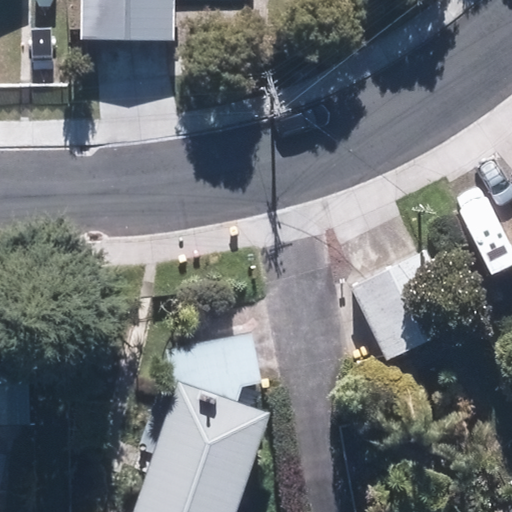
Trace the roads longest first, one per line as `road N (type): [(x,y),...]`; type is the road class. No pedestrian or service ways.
road 1 (residential): [(0,192),(185,176),(334,135),(448,89),(511,36)]
road 2 (unknown): [(279,223),(336,511)]
